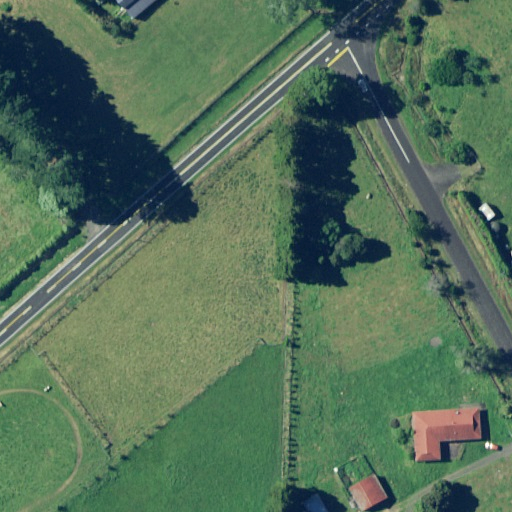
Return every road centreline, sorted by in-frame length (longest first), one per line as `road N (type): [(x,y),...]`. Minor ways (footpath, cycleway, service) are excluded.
road 1 (tertiary): [(339,34),(0,333)]
road 2 (residential): [(339,34),(511,351)]
